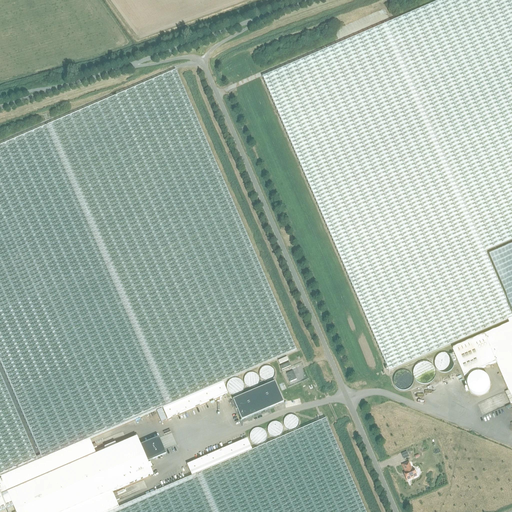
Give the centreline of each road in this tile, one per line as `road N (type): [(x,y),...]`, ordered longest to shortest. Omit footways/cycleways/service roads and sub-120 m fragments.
road 1 (unclassified): [(396,511),(202,60)]
road 2 (unclassified): [(132,65),(267,15)]
